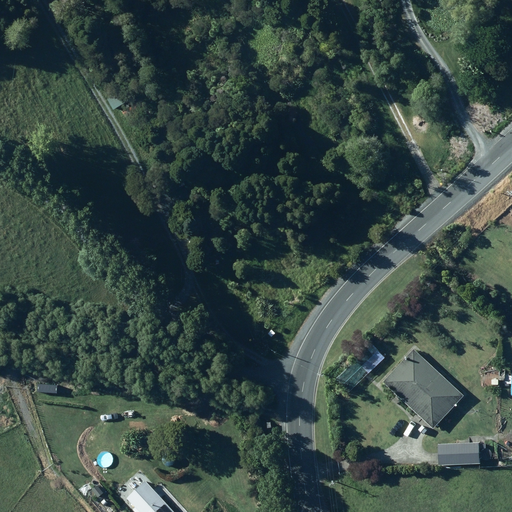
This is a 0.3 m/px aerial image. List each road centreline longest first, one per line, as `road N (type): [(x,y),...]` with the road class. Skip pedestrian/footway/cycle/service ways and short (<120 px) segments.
road 1 (unclassified): [(309,511),(297,400),(325,324),(511,145)]
road 2 (unknown): [(0,304),(308,355)]
